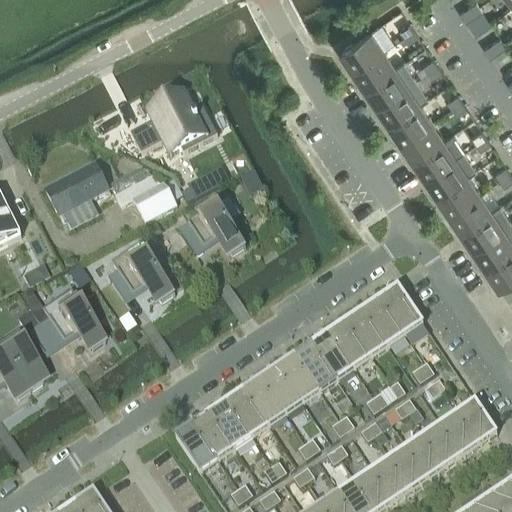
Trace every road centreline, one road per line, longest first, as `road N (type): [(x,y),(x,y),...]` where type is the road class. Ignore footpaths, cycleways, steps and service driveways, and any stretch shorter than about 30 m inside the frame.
road 1 (residential): [(408,236),(0,511)]
road 2 (residential): [(408,236),(270,0)]
road 3 (residential): [(0,114),(222,0)]
road 4 (residential): [(408,236),(511,387)]
